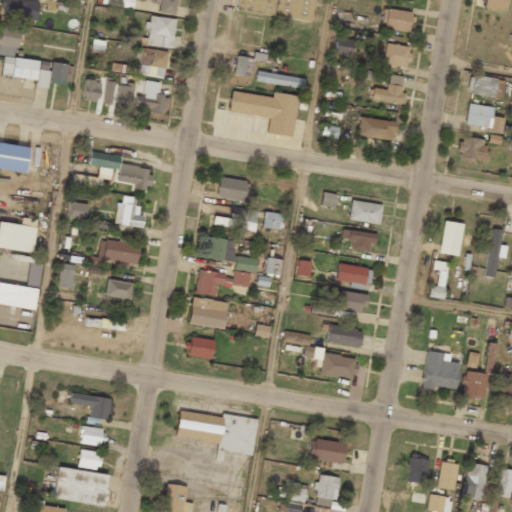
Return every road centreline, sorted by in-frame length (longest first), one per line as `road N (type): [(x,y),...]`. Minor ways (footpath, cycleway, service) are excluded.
road 1 (residential): [(0,349),(511,434)]
road 2 (residential): [(453,0),(369,511)]
road 3 (residential): [(213,0),(130,511)]
road 4 (residential): [(0,113),(511,195)]
